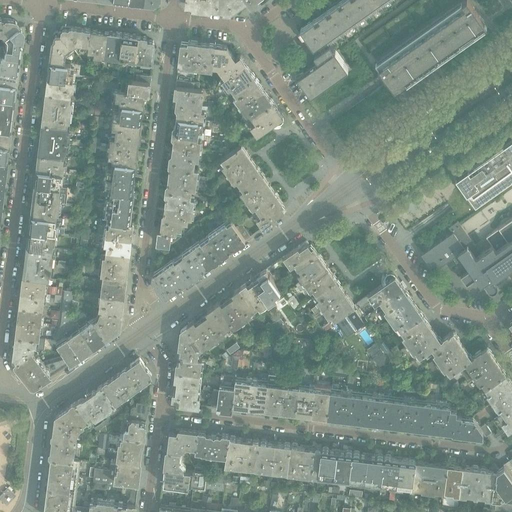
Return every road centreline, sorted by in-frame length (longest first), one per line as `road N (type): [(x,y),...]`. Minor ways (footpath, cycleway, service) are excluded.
road 1 (residential): [(511,442),(494,451),(159,411)]
road 2 (residential): [(0,334),(41,3)]
road 3 (residential): [(173,19),(140,281)]
road 4 (residential): [(350,185),(161,319)]
road 5 (residential): [(511,57),(368,160),(350,185)]
road 6 (residential): [(483,317),(439,309),(350,185)]
road 7 (residential): [(350,185),(242,28)]
road 8 (residential): [(350,185),(375,183),(511,90)]
road 9 (residential): [(41,3),(173,19)]
road 10 (residential): [(140,334),(39,405)]
